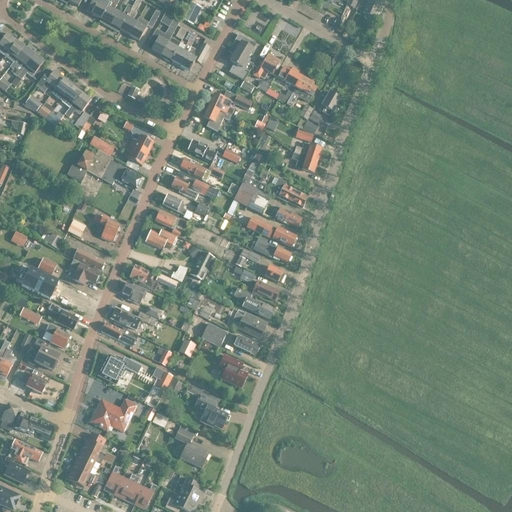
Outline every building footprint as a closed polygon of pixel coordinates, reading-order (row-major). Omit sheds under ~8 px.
[(92,0),(87,10),(92,13),(91,15),(101,20),(108,7),(108,6),(111,0),(92,0)] [(108,7),(101,20),(104,22),(103,24),(108,28),(117,12),(113,10),(118,0),(111,0),(108,6),(108,7)] [(127,17),(120,31),(129,36),(137,23),(137,22),(134,20),(137,14),(136,13),(142,2),(138,0),(136,0),(132,8),(127,17)] [(191,0),(184,14),(195,20),(204,3),(198,0),(191,0)] [(347,0),(346,5),(354,9),(358,0),(347,0)] [(378,0),(368,0),(363,12),(363,13),(365,14),(364,17),(365,20),(368,21),(371,20),(373,17),(375,19),(383,2),(378,0)] [(117,12),(108,28),(118,33),(120,31),(127,17),(132,8),(127,5),(122,15),(117,12)] [(147,26),(152,28),(159,14),(155,12),(147,26)] [(137,23),(129,36),(139,41),(147,27),(143,25),(145,22),(139,18),(137,22),(137,23)] [(165,35),(156,30),(147,45),(149,47),(148,48),(161,55),(168,42),(170,38),(178,24),(173,21),(165,35)] [(180,28),(175,37),(182,41),(186,32),(180,28)] [(7,33),(0,41),(0,47),(6,52),(16,40),(7,33)] [(189,33),(185,40),(188,42),(183,50),(178,48),(178,47),(170,61),(180,66),(188,53),(191,48),(197,37),(189,33)] [(228,73),(244,82),(254,65),(250,63),(251,60),(249,59),(254,50),(257,46),(239,35),(229,52),(233,55),(229,62),(233,64),(228,73)] [(178,47),(178,48),(180,44),(170,38),(168,42),(161,55),(164,57),(163,59),(169,62),(170,61),(178,47)] [(13,63),(15,59),(25,47),(24,47),(25,45),(20,42),(19,43),(16,40),(6,52),(3,56),(13,63)] [(195,61),(201,64),(209,48),(203,45),(199,52),(191,48),(188,53),(180,66),(190,72),(195,61)] [(17,77),(34,55),(25,47),(15,59),(13,63),(9,67),(12,69),(10,71),(17,77)] [(259,79),(260,78),(264,80),(268,73),(273,76),(281,61),(269,54),(262,66),(260,64),(253,76),(259,79)] [(44,70),(40,67),(44,62),(34,55),(17,77),(21,80),(26,74),(35,81),(44,70)] [(293,68),(291,73),(281,67),(276,77),(285,82),(296,89),(303,78),(298,75),(300,72),(293,68)] [(48,71),(35,87),(44,93),(45,92),(50,86),(54,90),(64,78),(55,71),(52,74),(48,71)] [(54,90),(51,94),(60,101),(63,97),(73,85),(64,78),(54,90)] [(311,90),(314,84),(303,78),(296,89),(293,94),(287,105),(292,107),(297,97),(308,103),(314,92),(311,90)] [(0,89),(4,92),(5,92),(10,86),(1,79),(0,79),(0,89)] [(15,79),(11,84),(15,87),(20,82),(15,79)] [(262,81),(258,88),(266,93),(268,89),(270,86),(262,81)] [(240,88),(250,94),(253,88),(243,83),(240,88)] [(63,97),(60,101),(69,109),(73,105),(72,104),(82,92),(73,85),(63,97)] [(138,90),(132,87),(127,96),(134,100),(138,90)] [(276,99),(277,99),(279,95),(268,89),(266,93),(276,99)] [(287,105),(293,94),(288,91),(285,97),(280,94),(279,95),(277,99),(287,105)] [(64,116),(60,120),(64,123),(68,117),(69,118),(77,108),(82,112),(91,100),(82,92),(72,104),(73,105),(69,109),(65,114),(64,116)] [(318,110),(322,113),(330,117),(333,112),(334,113),(341,100),(330,93),(323,106),(321,105),(318,110)] [(231,117),(234,111),(229,108),(231,103),(223,99),(214,95),(209,106),(231,117)] [(31,96),(25,103),(36,111),(42,104),(31,96)] [(237,97),(234,104),(248,111),(252,103),(237,97)] [(228,122),(231,117),(209,106),(203,118),(209,121),(206,128),(217,133),(223,120),(228,122)] [(305,106),(301,113),(309,117),(313,110),(305,106)] [(42,107),(37,113),(46,120),(51,114),(42,107)] [(314,111),(309,119),(319,125),(324,117),(314,111)] [(52,113),(46,120),(50,123),(55,127),(60,120),(64,116),(59,112),(56,116),(52,113)] [(101,112),(97,119),(104,123),(108,116),(101,112)] [(84,113),(74,126),(81,132),(81,131),(86,123),(89,118),(89,117),(84,113)] [(265,116),(261,123),(265,124),(266,125),(271,114),(267,113),(266,116),(265,116)] [(301,113),(299,117),(307,121),(309,117),(301,113)] [(258,121),(255,128),(262,131),(265,124),(261,123),(258,121)] [(307,121),(303,129),(314,135),(318,127),(307,121)] [(126,122),(123,128),(131,132),(130,133),(137,136),(140,128),(126,122)] [(86,123),(81,131),(86,133),(90,125),(86,123)] [(18,124),(16,134),(22,135),(24,125),(18,124)] [(299,129),(299,130),(296,138),(311,143),(314,136),(299,129)] [(260,146),(257,151),(267,157),(270,152),(265,149),(270,139),(264,135),(258,145),(260,146)] [(133,139),(130,146),(148,155),(154,143),(141,136),(138,141),(133,139)] [(113,148),(99,140),(94,137),(89,145),(108,156),(113,148)] [(207,148),(193,141),(188,151),(196,155),(196,156),(202,159),(212,163),(217,153),(207,148)] [(295,148),(294,153),(318,161),(322,149),(310,146),(303,143),(301,149),(296,147),(295,148)] [(142,167),(148,155),(130,146),(127,152),(131,154),(128,160),(142,167)] [(77,166),(74,164),(67,175),(81,183),(88,171),(112,185),(118,176),(123,179),(121,183),(127,187),(128,185),(135,189),(137,186),(138,187),(141,182),(140,181),(141,180),(133,176),(134,175),(112,162),(114,160),(98,150),(96,154),(86,149),(77,166)] [(237,163),(240,157),(225,150),(222,156),(237,163)] [(294,153),(292,160),(297,161),(295,168),(303,170),(314,174),(318,161),(294,153)] [(184,159),(180,168),(188,172),(187,173),(197,178),(201,180),(206,182),(210,174),(207,172),(207,171),(205,170),(198,167),(198,166),(184,159)] [(0,169),(0,184),(1,185),(9,168),(2,166),(0,169)] [(207,171),(207,172),(210,174),(221,179),(224,173),(210,166),(207,171)] [(247,171),(242,182),(243,183),(248,186),(263,193),(266,186),(251,179),(254,174),(247,171)] [(187,190),(190,183),(176,177),(174,181),(172,181),(171,184),(172,185),(171,187),(180,190),(179,192),(184,195),(195,201),(197,195),(187,190)] [(288,202),(302,209),(307,197),(284,185),(286,182),(278,178),(274,185),(276,186),(272,195),(278,198),(287,202),(288,202)] [(218,191),(209,186),(196,180),(191,189),(205,195),(214,200),(218,191)] [(248,186),(243,183),(234,201),(262,215),(271,197),(263,193),(248,186)] [(185,215),(187,210),(183,208),(184,205),(183,204),(184,202),(168,195),(163,205),(181,213),(185,215)] [(199,204),(195,213),(205,217),(209,209),(199,204)] [(287,211),(280,208),(273,221),(277,223),(279,221),(282,223),(288,226),(289,224),(297,228),(302,218),(287,211)] [(172,229),(174,230),(179,220),(160,211),(156,222),(172,229)] [(96,215),(94,221),(101,224),(107,226),(102,238),(114,243),(116,237),(118,237),(119,234),(118,232),(121,227),(114,224),(115,222),(113,221),(110,220),(104,217),(103,218),(96,215)] [(270,238),(274,229),(252,218),(247,228),(269,239),(270,238)] [(70,226),(67,232),(80,238),(83,232),(77,229),(80,224),(73,220),(70,226)] [(283,230),(277,228),(271,239),(277,242),(283,245),(284,243),(292,247),(297,237),(283,230)] [(171,234),(178,238),(180,233),(173,229),(171,234)] [(151,231),(146,243),(162,250),(165,245),(171,249),(176,237),(162,231),(160,235),(151,231)] [(22,247),(27,238),(16,232),(11,242),(22,247)] [(55,248),(61,238),(52,233),(50,237),(44,233),(40,239),(55,248)] [(259,238),(257,242),(256,242),(253,250),(267,256),(272,258),(272,259),(279,262),(280,260),(287,263),(292,254),(278,248),(277,249),(274,248),(273,250),(265,246),(267,242),(259,238)] [(63,253),(74,258),(73,260),(87,266),(100,272),(105,263),(88,254),(78,249),(77,251),(66,246),(63,253)] [(193,257),(198,252),(193,247),(188,252),(193,257)] [(243,250),(240,256),(236,265),(241,267),(245,258),(257,263),(260,258),(243,250)] [(201,252),(199,256),(190,275),(202,282),(214,258),(201,252)] [(39,268),(52,275),(57,266),(43,259),(39,268)] [(72,262),(69,269),(74,272),(74,271),(77,273),(73,281),(85,287),(87,283),(90,282),(96,285),(101,275),(81,265),(79,270),(76,268),(78,265),(72,262)] [(262,265),(258,273),(265,276),(265,277),(278,283),(279,282),(282,283),(286,276),(283,274),(283,273),(269,266),(268,268),(262,265)] [(23,266),(15,281),(23,284),(21,287),(51,300),(59,282),(30,268),(30,269),(23,266)] [(151,274),(135,267),(130,277),(140,282),(138,285),(154,292),(158,284),(150,280),(151,277),(149,277),(151,274)] [(172,272),(161,268),(159,273),(170,278),(172,272)] [(243,271),(240,279),(252,284),(255,276),(243,271)] [(174,290),(177,284),(158,274),(155,281),(174,290)] [(191,281),(185,278),(182,283),(189,286),(191,281)] [(264,284),(257,281),(253,291),(258,293),(275,301),(280,291),(264,284)] [(145,291),(126,283),(121,294),(128,297),(127,300),(138,306),(141,300),(144,302),(147,295),(144,294),(145,291)] [(237,289),(234,297),(244,301),(248,303),(250,298),(251,295),(237,289)] [(252,312),(270,320),(275,310),(259,302),(250,298),(248,303),(244,301),(242,307),(252,312)] [(195,311),(197,307),(199,303),(190,299),(186,307),(195,311)] [(16,300),(14,303),(24,308),(25,305),(16,300)] [(70,314),(53,304),(50,310),(62,316),(58,323),(73,331),(74,329),(76,329),(77,326),(76,325),(79,320),(70,315),(70,314)] [(161,314),(148,307),(144,314),(158,321),(161,314)] [(202,308),(201,309),(198,316),(207,321),(211,312),(202,308)] [(115,309),(111,319),(135,330),(140,320),(148,324),(150,318),(139,313),(136,319),(115,309)] [(37,325),(41,318),(24,310),(20,317),(37,325)] [(239,329),(261,339),(262,338),(264,338),(265,337),(265,336),(266,336),(266,335),(266,334),(267,333),(266,333),(266,332),(266,331),(265,331),(265,330),(266,329),(256,324),(258,319),(246,313),(244,317),(237,314),(234,321),(240,325),(239,329)] [(150,318),(148,324),(153,327),(156,321),(150,318)] [(186,333),(190,325),(184,322),(181,331),(186,333)] [(201,339),(220,348),(226,333),(223,331),(225,327),(216,322),(213,327),(208,324),(201,339)] [(121,331),(105,323),(101,332),(132,348),(138,336),(122,329),(121,331)] [(46,332),(43,338),(64,349),(65,348),(66,348),(68,344),(67,343),(70,337),(57,330),(57,329),(50,325),(47,330),(45,329),(44,331),(46,332)] [(18,352),(24,355),(32,337),(26,334),(18,352)] [(238,335),(233,346),(255,356),(260,346),(238,335)] [(43,349),(46,343),(38,339),(33,350),(34,351),(28,363),(34,366),(36,363),(53,372),(55,367),(57,368),(60,363),(58,362),(60,357),(43,349)] [(179,354),(190,358),(195,346),(184,341),(179,354)] [(0,363),(1,361),(7,350),(9,345),(5,342),(0,352),(0,363)] [(1,361),(0,363),(0,378),(5,380),(16,359),(10,356),(12,352),(7,350),(1,361)] [(158,363),(165,367),(171,354),(164,351),(158,363)] [(122,363),(109,356),(98,376),(115,385),(116,385),(124,368),(137,374),(140,367),(124,359),(122,363)] [(226,370),(221,379),(241,388),(247,374),(239,371),(242,364),(224,356),(219,367),(226,370)] [(155,369),(151,377),(158,380),(159,381),(163,373),(155,369)] [(40,380),(43,374),(34,370),(31,376),(25,373),(21,382),(26,385),(25,388),(41,395),(47,383),(40,380)] [(182,385),(173,381),(169,388),(178,393),(182,385)] [(189,386),(186,393),(199,399),(202,393),(189,386)] [(199,399),(195,408),(205,413),(200,422),(213,428),(214,426),(221,430),(227,417),(215,411),(221,400),(203,391),(202,393),(199,399)] [(55,404),(47,400),(44,406),(52,410),(55,404)] [(102,402),(99,408),(102,409),(94,425),(107,431),(110,426),(123,433),(136,408),(125,403),(121,411),(102,402)] [(0,420),(2,422),(0,426),(0,427),(8,432),(19,410),(7,405),(0,420)] [(149,408),(146,414),(152,417),(155,411),(149,408)] [(153,423),(164,429),(168,420),(157,414),(153,423)] [(39,422),(33,420),(28,418),(19,415),(13,430),(32,436),(34,431),(36,431),(36,432),(42,434),(40,439),(48,442),(53,427),(39,422)] [(190,443),(194,436),(179,429),(174,441),(185,446),(179,458),(201,469),(209,453),(190,443)] [(81,450),(102,461),(104,457),(99,454),(102,448),(105,441),(91,434),(87,441),(86,440),(81,450)] [(22,464),(25,466),(29,459),(38,463),(42,453),(15,441),(10,450),(11,450),(8,458),(12,460),(22,464)] [(102,461),(81,450),(76,460),(92,468),(95,462),(100,465),(102,461)] [(8,468),(4,476),(24,486),(26,482),(27,480),(29,480),(31,479),(32,477),(31,475),(30,474),(12,465),(14,461),(6,457),(3,464),(8,468)] [(130,463),(136,465),(138,460),(132,457),(130,463)] [(76,460),(71,470),(93,480),(95,477),(89,474),(92,468),(76,460)] [(112,473),(103,491),(114,496),(122,478),(116,475),(119,469),(115,467),(112,473)] [(91,484),(93,480),(71,470),(66,480),(83,488),(86,482),(91,484)] [(167,470),(164,477),(170,480),(173,473),(167,470)] [(128,481),(122,478),(114,496),(124,501),(135,477),(131,475),(128,481)] [(139,479),(135,477),(124,501),(134,506),(143,488),(136,485),(139,479)] [(173,493),(177,496),(197,505),(202,494),(197,492),(200,486),(180,477),(175,486),(177,487),(173,493)] [(149,491),(143,488),(134,506),(145,511),(153,493),(156,487),(152,485),(149,491)] [(0,508),(3,510),(4,507),(11,510),(11,511),(12,511),(18,498),(17,498),(1,491),(3,487),(0,486),(0,508)] [(186,511),(193,511),(197,505),(177,496),(175,501),(169,499),(165,508),(172,511),(178,511),(180,509),(186,511)]
